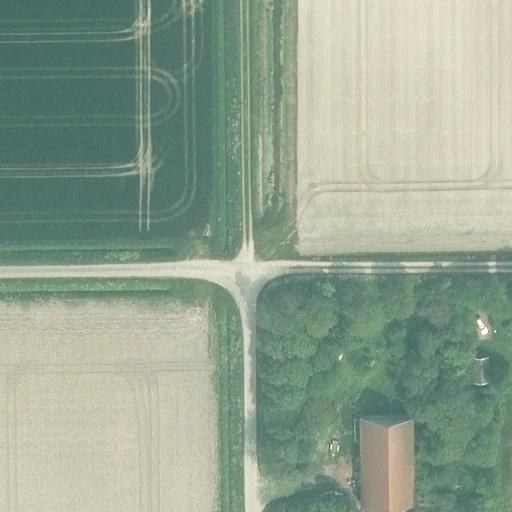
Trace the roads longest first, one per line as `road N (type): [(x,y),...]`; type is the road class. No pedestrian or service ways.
road 1 (track): [(241,0),(247,233),(234,269),(511,265)]
road 2 (unclassified): [(237,511),(234,269),(0,271)]
